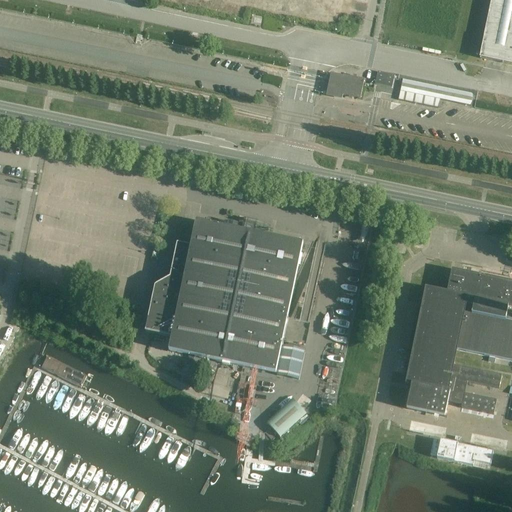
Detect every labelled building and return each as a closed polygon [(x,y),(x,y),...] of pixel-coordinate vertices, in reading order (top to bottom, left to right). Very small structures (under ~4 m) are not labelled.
[(511,64),(511,0),(492,0),(481,59),(511,64)] [(141,46),(143,39),(143,36),(137,35),(135,44),(141,46)] [(395,76),(378,73),(375,85),(392,89),(395,76)] [(360,100),(364,80),(357,79),(357,77),(354,76),(353,78),(343,76),(331,74),(326,97),(342,100),(343,96),(349,97),(349,99),(352,100),(352,98),(360,100)] [(474,94),(403,80),(399,101),(438,109),(440,100),(471,107),(474,94)] [(155,288),(147,325),(146,333),(172,339),(170,352),(194,357),(192,367),(190,367),(187,380),(195,382),(197,370),(214,373),(216,362),(275,374),(282,344),(306,349),(310,326),(287,320),(302,246),(197,224),(192,248),(177,245),(170,279),(155,288)] [(397,239),(394,251),(404,253),(407,241),(397,239)] [(453,366),(456,351),(465,305),(473,307),(472,315),(505,322),(505,321),(508,308),(511,308),(511,284),(453,272),(448,295),(426,290),(407,384),(412,385),(407,410),(445,418),(448,403),(462,406),(461,409),(494,416),(497,401),(465,395),(467,383),(499,390),(502,376),(453,366)] [(456,351),(511,362),(511,322),(505,321),(505,322),(472,315),(473,307),(465,305),(456,351)] [(283,347),(276,376),(298,381),(305,352),(283,347)] [(88,377),(48,357),(42,368),(82,388),(88,377)] [(293,401),(267,424),(280,438),(306,415),(293,401)] [(433,440),(430,455),(437,457),(437,459),(473,466),(474,462),(491,465),(493,453),(433,440)]
